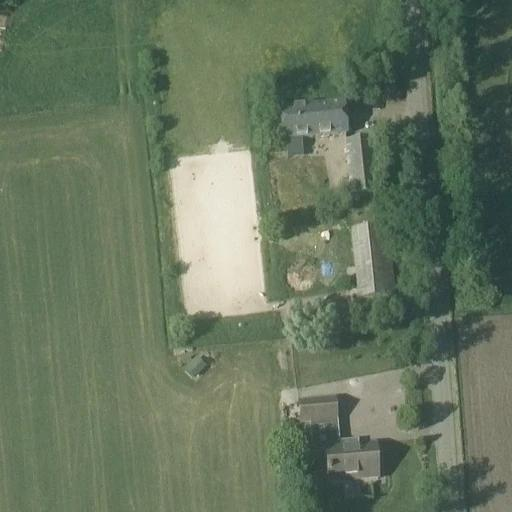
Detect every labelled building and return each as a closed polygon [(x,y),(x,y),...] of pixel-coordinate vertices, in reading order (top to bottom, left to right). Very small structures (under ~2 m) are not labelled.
[(347,137),(344,103),(278,110),(281,144),(347,137)] [(378,194),(373,139),(345,142),(350,197),(378,194)] [(323,336),(323,349),(331,349),(332,336),(323,336)] [(206,368),(196,359),(184,372),(194,381),(206,368)] [(375,446),(340,449),(335,399),(297,402),(300,426),(309,425),(312,452),(325,451),(328,484),(378,480),(375,446)]
